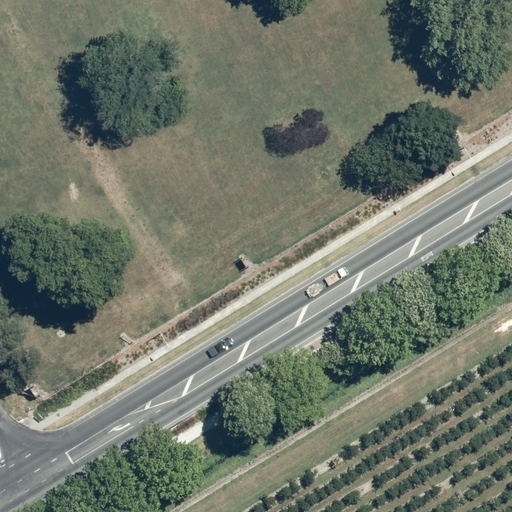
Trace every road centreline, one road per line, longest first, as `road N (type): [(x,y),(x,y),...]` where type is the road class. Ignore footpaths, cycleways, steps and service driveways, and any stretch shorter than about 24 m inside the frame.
road 1 (primary): [(8,472),(511,165)]
road 2 (primary): [(511,203),(30,499)]
